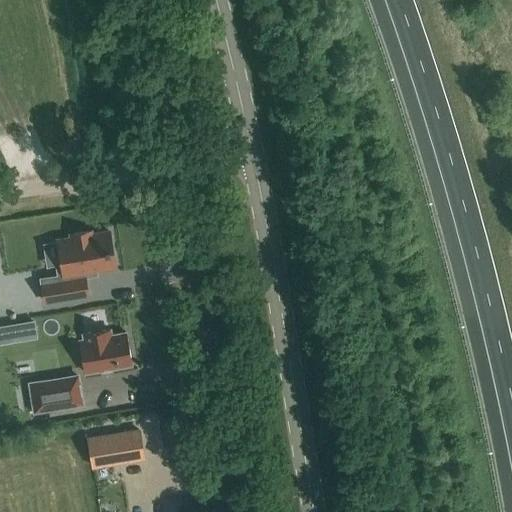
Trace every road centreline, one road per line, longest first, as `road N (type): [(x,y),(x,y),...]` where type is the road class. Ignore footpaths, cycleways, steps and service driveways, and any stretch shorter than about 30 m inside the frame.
road 1 (residential): [(233,511),(176,166),(253,151)]
road 2 (motorway): [(399,0),(461,187),(511,395)]
road 3 (tertiary): [(315,511),(253,151)]
road 4 (track): [(0,195),(176,166)]
road 5 (tertiary): [(253,151),(216,0)]
